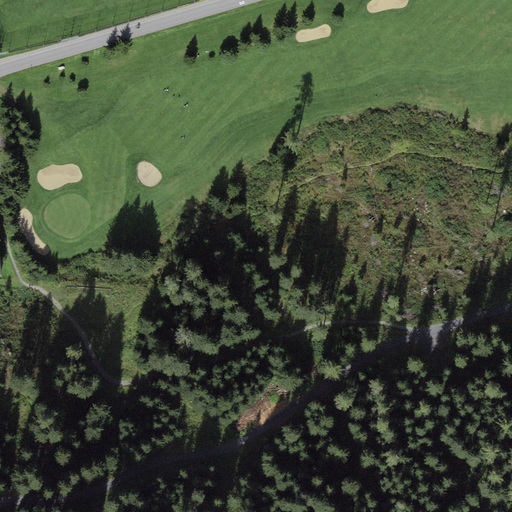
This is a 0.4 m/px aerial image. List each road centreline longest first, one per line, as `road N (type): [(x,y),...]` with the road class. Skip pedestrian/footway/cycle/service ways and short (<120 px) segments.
road 1 (track): [(16,272),(77,327),(114,383),(317,325),(413,320),(437,332)]
road 2 (track): [(437,332),(364,358),(215,445),(158,456),(76,494),(0,502)]
road 3 (residential): [(239,0),(0,70)]
